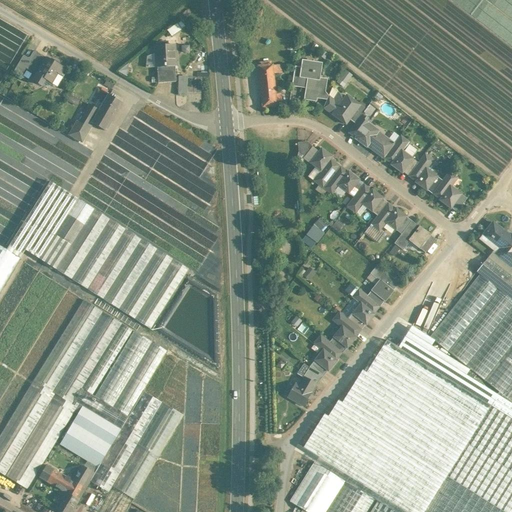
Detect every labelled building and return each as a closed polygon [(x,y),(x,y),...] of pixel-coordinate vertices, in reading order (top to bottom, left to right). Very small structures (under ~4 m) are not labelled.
[(180,23),(169,29),(173,35),(184,29),(180,23)] [(174,45),(155,46),(156,54),(156,67),(157,67),(175,66),(174,45)] [(30,59),(25,67),(26,67),(37,74),(47,58),(35,51),(30,59)] [(146,68),(156,67),(156,54),(147,56),(146,68)] [(24,55),(15,71),(21,75),(26,67),(25,67),(30,59),(24,55)] [(63,68),(47,58),(37,74),(33,81),(42,86),(46,79),(51,83),(51,82),(54,84),(53,85),(53,86),(57,86),(63,75),(60,73),(63,68)] [(321,64),(303,61),(301,70),(299,84),(307,85),(305,99),(315,101),(316,94),(324,95),(325,87),(321,86),(323,80),(319,79),(321,64)] [(270,62),(260,63),(260,66),(258,67),(261,90),(274,89),(273,74),(272,65),(270,65),(270,62)] [(281,65),(272,65),(273,74),(282,73),(281,65)] [(175,66),(157,67),(158,83),(176,82),(175,66)] [(301,70),(294,69),(292,82),(299,84),(301,70)] [(343,70),(335,81),(342,86),(350,75),(343,70)] [(186,77),(179,77),(178,95),(186,95),(186,77)] [(333,100),(338,94),(332,88),(328,96),(333,100)] [(274,89),(261,90),(263,107),(276,106),(276,104),(281,104),(280,94),(275,94),(274,89)] [(108,94),(99,110),(89,105),(79,123),(89,129),(93,124),(105,131),(122,102),(108,94)] [(338,94),(333,100),(328,96),(323,108),(346,125),(350,119),(360,105),(346,95),(344,98),(338,94)] [(360,105),(350,119),(355,123),(362,114),(365,109),(360,105)] [(144,162),(203,220),(214,189),(202,177),(213,145),(199,140),(197,145),(191,143),(187,154),(196,153),(197,156),(178,163),(177,149),(181,149),(174,129),(181,128),(176,124),(164,128),(164,117),(158,117),(157,112),(153,122),(160,129),(153,126),(152,129),(158,129),(156,136),(161,138),(152,138),(153,155),(148,160),(144,162)] [(355,123),(352,128),(359,134),(367,123),(368,124),(371,120),(362,114),(355,123)] [(79,123),(77,122),(69,135),(82,142),(89,129),(79,123)] [(378,131),(368,124),(367,123),(359,134),(356,139),(366,147),(367,146),(384,158),(394,145),(377,132),(378,131)] [(394,145),(384,158),(384,159),(392,164),(391,165),(402,173),(403,172),(411,161),(413,159),(402,151),(409,142),(401,136),(394,145)] [(306,142),(298,143),(298,152),(305,157),(312,147),(306,142)] [(332,157),(321,148),(310,163),(320,171),(313,181),(323,188),(340,166),(331,159),(332,157)] [(416,165),(408,176),(416,182),(415,183),(427,191),(428,189),(437,176),(427,169),(433,160),(425,154),(416,165)] [(411,161),(403,172),(408,176),(416,165),(411,161)] [(348,172),(340,166),(323,188),(331,195),(338,186),(348,194),(358,182),(359,180),(348,171),(348,172)] [(442,180),(433,193),(441,199),(439,200),(451,209),(451,208),(461,194),(451,186),(458,177),(449,171),(442,180)] [(437,176),(428,189),(433,193),(442,180),(437,176)] [(94,209),(50,182),(6,250),(20,258),(25,250),(55,269),(94,209)] [(358,182),(348,194),(353,198),(363,185),(358,182)] [(371,191),(363,185),(353,198),(347,207),(355,213),(362,204),(372,212),(382,200),(383,198),(372,190),(371,191)] [(461,194),(451,208),(457,212),(467,198),(461,194)] [(382,200),(372,212),(377,216),(387,204),(382,200)] [(394,210),(387,204),(377,216),(370,225),(379,231),(385,222),(396,231),(405,218),(407,216),(396,208),(394,210)] [(157,249),(94,209),(55,269),(119,309),(157,249)] [(322,229),(327,225),(319,217),(315,221),(322,229)] [(405,218),(396,231),(401,234),(411,222),(405,218)] [(401,234),(394,243),(402,250),(409,241),(420,249),(430,235),(431,235),(419,226),(418,228),(411,222),(401,234)] [(511,234),(510,237),(505,233),(505,232),(493,222),(484,234),(480,238),(498,252),(496,254),(511,266),(511,262),(510,261),(511,258),(511,234)] [(311,224),(303,233),(313,243),(321,234),(311,224)] [(430,235),(420,249),(425,253),(435,239),(430,235)] [(0,246),(0,291),(20,258),(6,250),(0,246)] [(157,249),(119,309),(151,329),(189,269),(157,249)] [(511,276),(488,257),(476,272),(479,274),(497,289),(511,300),(511,276)] [(399,283),(377,265),(370,273),(379,280),(371,291),(383,301),(385,302),(394,291),(393,290),(399,283)] [(479,274),(430,337),(447,351),(497,289),(479,274)] [(367,296),(351,283),(344,291),(354,298),(341,313),(348,319),(352,314),(364,324),(366,325),(375,314),(373,313),(379,306),(367,296)] [(511,300),(497,289),(447,351),(466,366),(511,307),(511,300)] [(383,301),(371,291),(367,296),(379,306),(383,301)] [(83,300),(32,383),(0,435),(0,473),(27,489),(74,412),(77,414),(59,445),(98,468),(167,351),(152,342),(113,407),(110,405),(149,341),(134,331),(95,396),(92,395),(132,330),(83,300)] [(511,307),(466,366),(484,380),(511,344),(511,307)] [(341,313),(339,312),(333,320),(341,327),(333,337),(346,347),(347,348),(356,338),(354,336),(360,329),(348,319),(341,313)] [(364,324),(352,314),(348,319),(360,329),(364,324)] [(329,342),(320,335),(314,343),(323,350),(314,360),(328,371),(328,372),(337,361),(336,359),(341,352),(329,342)] [(346,347),(333,337),(329,342),(341,352),(346,347)] [(511,348),(486,382),(499,392),(504,396),(511,386),(511,348)] [(328,371),(314,360),(310,366),(322,376),(323,376),(328,371)] [(322,376),(310,366),(303,377),(315,384),(322,376)] [(305,379),(300,387),(295,384),(288,397),(303,406),(311,393),(310,393),(314,385),(316,385),(316,384),(315,384),(303,377),(305,379)] [(150,390),(94,484),(105,491),(161,397),(150,390)] [(499,392),(423,511),(511,511),(511,402),(508,399),(504,396),(499,392)] [(162,403),(97,511),(125,511),(183,415),(162,403)] [(376,500),(314,462),(289,501),(302,510),(306,511),(368,511),(376,501),(376,500)] [(70,480),(46,465),(39,477),(65,493),(56,509),(60,511),(71,511),(84,492),(81,490),(83,487),(84,488),(75,482),(73,481),(74,479),(71,478),(70,480)] [(93,472),(84,467),(75,482),(84,488),(93,472)] [(38,481),(28,497),(35,502),(45,486),(38,481)] [(99,492),(87,511),(94,511),(104,495),(99,492)] [(394,511),(376,500),(376,501),(368,511),(394,511)]
